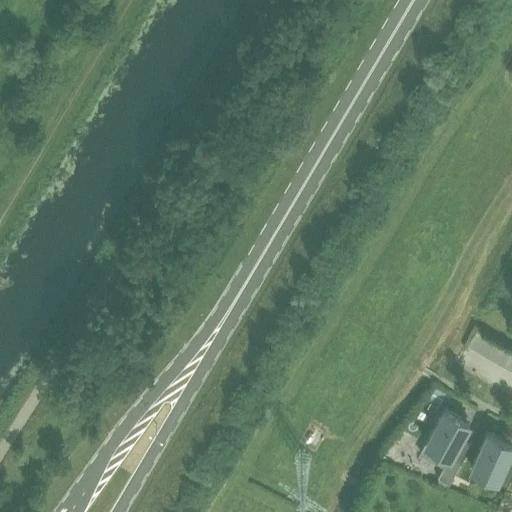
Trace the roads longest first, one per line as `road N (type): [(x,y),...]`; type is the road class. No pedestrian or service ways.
road 1 (primary): [(277,235),(69,511)]
road 2 (primary): [(121,511),(277,235)]
road 3 (primary): [(416,0),(277,235)]
